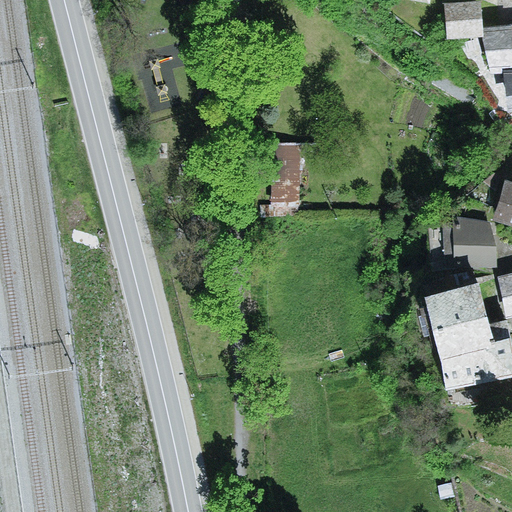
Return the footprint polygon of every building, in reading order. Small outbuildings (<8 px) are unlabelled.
[(474,33),(471,0),(431,0),(434,36),(474,33)] [(511,110),(511,23),(479,25),(480,69),(497,69),(500,112),(511,110)] [(301,144),(271,144),(271,213),(300,213),(301,144)] [(511,188),(506,186),(498,183),(489,219),(511,227),(511,188)] [(446,268),(489,263),(484,217),(440,222),(446,268)] [(511,314),(511,271),(493,276),(503,317),(511,314)] [(423,390),(503,373),(494,331),(475,335),(462,276),(401,289),(423,390)]
